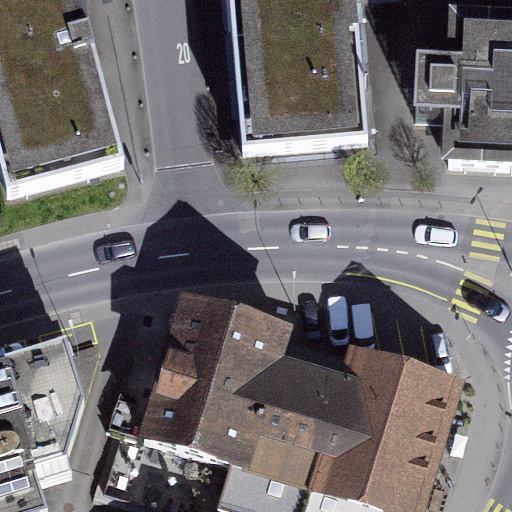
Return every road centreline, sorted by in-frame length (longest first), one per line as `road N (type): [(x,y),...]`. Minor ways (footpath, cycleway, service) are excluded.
road 1 (tertiary): [(511,284),(483,271),(333,243),(193,249)]
road 2 (residential): [(193,249),(164,0)]
road 3 (tertiary): [(193,249),(0,292)]
